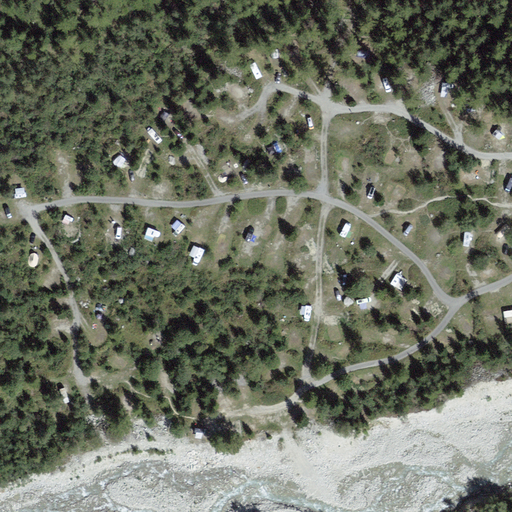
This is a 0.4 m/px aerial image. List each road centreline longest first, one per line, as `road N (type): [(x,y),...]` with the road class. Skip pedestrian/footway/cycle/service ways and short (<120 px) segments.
road 1 (track): [(324,104),(319,293),(305,388)]
road 2 (track): [(91,407),(77,371),(69,288),(42,237)]
